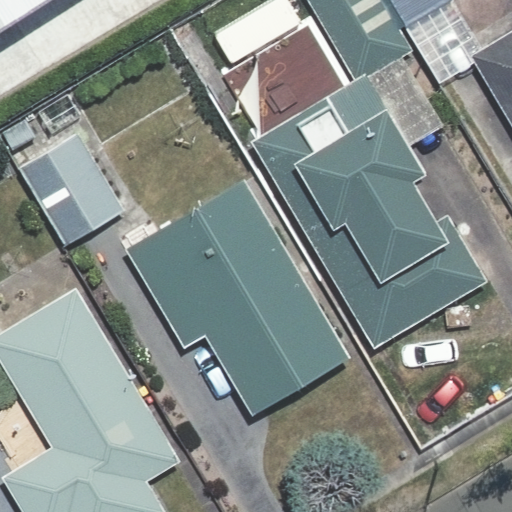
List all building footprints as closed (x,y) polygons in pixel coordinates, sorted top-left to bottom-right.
[(0,0),(0,28),(44,0),(0,0)] [(222,75),(308,228),(368,335),(483,271),(407,135),(446,113),(382,0),(311,0),(322,19),(222,75)] [(511,11),(461,45),(511,123),(511,11)] [(66,105),(7,140),(63,233),(122,197),(66,105)] [(252,165),(122,236),(176,335),(199,322),(246,407),(353,348),(252,165)] [(66,271),(0,308),(0,344),(50,431),(0,460),(0,472),(22,511),(138,511),(161,499),(144,468),(171,452),(66,271)]
